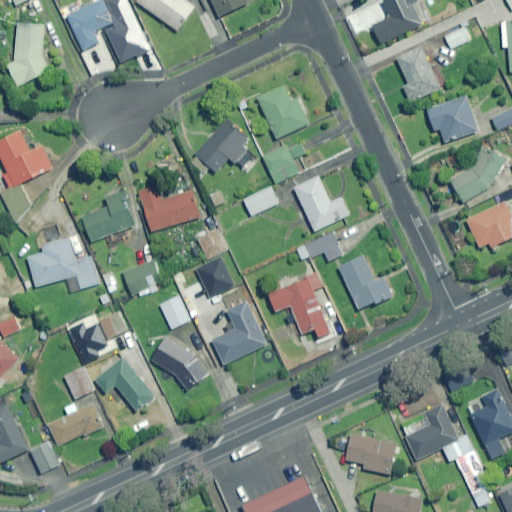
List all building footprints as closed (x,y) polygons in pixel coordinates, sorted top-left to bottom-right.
[(113,24),(102,0),(66,16),(82,52),(100,44),(95,32),(113,24)] [(195,8),(184,0),(138,0),(137,2),(178,32),(195,8)] [(250,5),(247,0),(211,0),(218,17),(250,5)] [(419,4),(417,0),(383,0),(382,1),(390,17),(372,26),(381,44),(428,23),(419,4)] [(42,53),(45,16),(15,13),(11,66),(8,67),(19,86),(50,70),(42,53)] [(470,41),(464,27),(444,37),(451,50),(470,41)] [(440,90),(421,48),(397,59),(409,85),(405,87),(412,103),(440,90)] [(291,100),(285,87),(258,99),(276,140),(311,123),(299,96),(291,100)] [(478,132),(466,97),(427,110),(434,132),(440,130),(445,143),(478,132)] [(511,124),(511,109),(491,119),(498,132),(511,124)] [(248,141),(227,122),(189,162),(204,175),(210,169),(216,174),(229,160),(234,165),(247,151),(242,147),(248,141)] [(31,207),(21,185),(52,169),(43,150),(37,152),(27,147),(20,132),(0,142),(0,158),(8,174),(3,177),(10,190),(1,194),(15,224),(31,207)] [(305,154),(302,145),(288,152),(286,147),(263,157),(275,185),(298,175),(291,160),(305,154)] [(469,171),(451,180),(463,204),(492,190),(508,159),(482,146),(469,171)] [(330,204),(319,178),(295,189),(314,232),(349,216),(341,199),(330,204)] [(161,200),(158,187),(139,192),(151,233),(199,219),(190,191),(161,200)] [(278,204),(271,188),(244,200),(251,217),(278,204)] [(511,199),(511,188),(499,195),(503,203),(511,199)] [(224,204),(219,191),(210,195),(215,207),(224,204)] [(135,227),(122,192),(79,208),(91,243),(106,237),(109,246),(121,242),(118,233),(135,227)] [(511,238),(511,213),(507,202),(467,221),(480,249),(489,244),(491,249),(511,238)] [(228,252),(218,230),(197,240),(208,262),(228,252)] [(344,255),(332,232),(297,251),(303,263),(323,253),(329,263),(344,255)] [(76,262),(69,239),(42,247),(44,253),(27,258),(36,288),(67,279),(71,293),(99,285),(91,258),(76,262)] [(375,282),(364,257),(339,268),(359,313),(393,297),(384,278),(375,282)] [(131,296),(148,290),(151,295),(159,292),(157,286),(161,285),(157,273),(152,261),(122,273),(131,296)] [(323,288),(317,274),(268,295),(276,313),(290,307),(302,335),(315,330),(319,339),(331,333),(313,292),(323,288)] [(219,295),(210,275),(183,287),(197,317),(215,309),(211,298),(219,295)] [(223,297),(229,309),(227,310),(235,330),(212,340),(224,366),(267,347),(247,301),(241,288),(223,297)] [(190,321),(179,297),(160,305),(171,330),(190,321)] [(129,331),(120,312),(99,321),(108,341),(129,331)] [(23,329),(15,315),(0,323),(0,330),(5,339),(23,329)] [(189,353),(166,338),(153,359),(177,377),(188,392),(209,376),(189,353)] [(0,340),(0,387),(7,381),(2,376),(19,360),(0,340)] [(97,370),(100,374),(94,379),(107,395),(117,387),(137,414),(156,399),(123,356),(116,362),(113,358),(97,370)] [(95,392),(84,368),(65,377),(76,400),(95,392)] [(499,440),(510,435),(511,433),(511,414),(500,389),(483,397),(488,408),(471,416),(491,460),(506,453),(499,440)] [(64,408),(68,417),(49,427),(58,447),(84,435),(85,437),(102,428),(91,406),(79,412),(74,403),(64,408)] [(495,501),(473,451),(466,436),(459,440),(443,404),(423,413),(429,426),(405,436),(416,461),(443,449),(449,462),(456,459),(477,508),(495,501)] [(0,463),(29,450),(7,405),(0,408),(0,443),(1,445),(0,445),(0,463)] [(381,428),(387,426),(390,432),(396,430),(389,409),(380,412),(365,418),(367,425),(378,421),(381,428)] [(364,433),(355,431),(349,459),(355,460),(368,463),(367,468),(394,473),(399,457),(402,441),(388,438),(364,433)] [(63,465),(52,440),(30,449),(41,474),(63,465)] [(323,511),(307,476),(245,506),(248,511),(323,511)] [(391,491),(380,489),(376,511),(425,511),(427,497),(417,495),(391,491)] [(511,511),(511,496),(502,501),(506,511),(511,511)]
